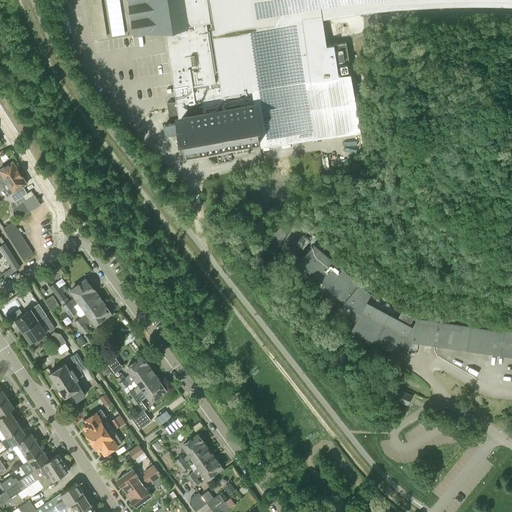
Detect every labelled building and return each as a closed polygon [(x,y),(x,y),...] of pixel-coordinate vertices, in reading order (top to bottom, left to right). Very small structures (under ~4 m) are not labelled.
[(90,0),(96,38),(108,36),(103,0),(90,0)] [(109,0),(114,34),(126,33),(121,0),(109,0)] [(511,0),(130,0),(135,33),(165,28),(177,107),(168,108),(171,123),(169,123),(169,124),(165,124),(167,134),(178,132),(178,133),(184,132),(186,150),(260,138),(261,145),(346,132),(339,92),(337,75),(352,73),(347,42),(327,45),(323,19),(356,14),(369,12),(382,10),(395,9),(409,8),(423,7),(439,6),(449,6),(465,5),(476,5),(492,5),(502,6),(511,6),(511,0)] [(7,181),(20,172),(13,161),(0,169),(0,184),(2,184),(7,180),(7,181)] [(20,172),(7,181),(11,188),(7,190),(10,195),(14,201),(27,193),(23,186),(27,184),(20,172)] [(17,206),(19,205),(24,202),(29,198),(35,195),(31,190),(27,193),(14,201),(17,206)] [(29,198),(35,208),(41,204),(35,195),(29,198)] [(30,211),(35,208),(29,198),(24,202),(30,211)] [(25,215),(30,211),(24,202),(19,205),(25,215)] [(19,218),(25,215),(19,205),(17,206),(13,209),(15,211),(18,217),(19,218)] [(13,222),(3,228),(7,233),(16,227),(13,222)] [(16,227),(7,233),(10,238),(20,232),(16,227)] [(20,232),(10,238),(13,244),(23,238),(20,232)] [(310,239),(305,234),(298,242),(296,245),(307,254),(313,246),(308,242),(310,239)] [(23,238),(13,244),(17,249),(26,243),(23,238)] [(0,247),(14,271),(15,271),(20,267),(6,242),(0,245),(0,247)] [(26,243),(17,249),(20,254),(30,248),(26,243)] [(314,246),(313,246),(307,254),(300,262),(352,307),(348,314),(358,319),(353,329),(397,353),(399,350),(406,354),(411,345),(414,341),(511,355),(511,333),(418,319),(413,328),(366,302),(370,294),(314,246)] [(30,248),(20,254),(24,260),(33,254),(30,248)] [(67,311),(95,290),(92,286),(91,286),(86,279),(71,290),(75,296),(69,301),(66,298),(60,302),(67,311)] [(80,318),(87,313),(103,302),(95,291),(95,290),(67,311),(71,316),(76,313),(80,318)] [(66,298),(63,293),(57,297),(60,302),(66,298)] [(51,310),(59,305),(53,295),(45,300),(51,310)] [(87,313),(80,318),(75,322),(82,331),(82,330),(85,333),(89,330),(87,327),(84,323),(90,319),(88,317),(89,316),(96,324),(111,313),(103,302),(87,313)] [(23,331),(46,315),(44,311),(39,304),(31,309),(15,319),(23,331)] [(11,322),(15,319),(17,318),(13,313),(8,317),(11,322)] [(46,315),(23,331),(31,343),(39,337),(41,340),(43,340),(46,338),(46,336),(45,333),(46,332),(42,326),(46,324),(50,330),(52,331),(55,329),(46,315)] [(58,347),(66,343),(67,342),(61,333),(54,331),(52,333),(51,336),(58,347)] [(126,345),(138,335),(134,331),(122,340),(126,345)] [(87,343),(81,336),(76,340),(82,347),(87,343)] [(82,370),(86,367),(85,365),(82,359),(77,352),(71,356),(77,365),(70,370),(66,363),(50,373),(57,385),(81,370),(82,370)] [(116,372),(125,366),(117,356),(109,362),(116,372)] [(136,379),(151,368),(142,356),(127,367),(134,376),(131,379),(129,376),(126,379),(122,375),(117,379),(124,388),(129,384),(136,379)] [(104,375),(111,371),(105,362),(98,367),(104,375)] [(93,377),(86,367),(82,370),(88,381),(93,377)] [(131,399),(159,378),(158,378),(151,368),(136,379),(140,385),(137,387),(128,393),(131,399)] [(77,380),(84,376),(81,370),(57,385),(65,397),(70,394),(75,401),(77,400),(86,395),(77,380)] [(159,378),(131,399),(141,411),(143,409),(144,410),(147,408),(141,400),(148,395),(152,401),(167,390),(162,383),(159,378)] [(0,403),(8,398),(2,389),(0,390),(0,403)] [(408,405),(412,395),(400,390),(396,400),(408,405)] [(0,416),(10,410),(14,407),(8,398),(0,403),(0,416)] [(152,421),(144,410),(143,409),(141,411),(131,418),(140,429),(152,421)] [(16,419),(10,410),(0,416),(0,426),(1,428),(16,419)] [(91,439),(107,429),(102,422),(107,419),(101,410),(96,413),(96,412),(84,420),(86,425),(84,427),(86,431),(91,439)] [(159,426),(163,423),(158,416),(154,419),(159,426)] [(170,434),(180,427),(183,425),(178,418),(164,427),(170,434)] [(7,437),(21,427),(16,419),(1,428),(7,437)] [(27,436),(21,427),(7,437),(1,441),(7,450),(17,443),(27,436)] [(107,429),(91,439),(96,447),(97,447),(99,451),(102,449),(105,454),(118,446),(118,445),(122,442),(116,433),(112,436),(107,429)] [(23,451),(37,442),(31,433),(27,436),(17,443),(23,451)] [(192,456),(206,445),(198,434),(183,445),(190,454),(183,459),(181,456),(176,460),(179,465),(185,461),(192,456)] [(29,460),(43,450),(37,442),(23,451),(29,460)] [(135,458),(144,451),(139,444),(129,451),(135,458)] [(206,445),(192,456),(193,458),(200,467),(214,456),(206,445)] [(35,469),(49,459),(43,450),(29,460),(35,469)] [(58,453),(49,459),(21,479),(6,490),(11,497),(18,492),(21,498),(27,494),(32,495),(44,487),(69,470),(58,453)] [(200,467),(187,476),(195,486),(200,481),(197,477),(203,473),(208,478),(223,468),(214,456),(200,467)] [(189,466),(185,461),(179,465),(183,470),(189,466)] [(154,473),(158,470),(154,465),(150,468),(144,472),(146,475),(140,479),(132,468),(117,479),(122,487),(123,486),(127,492),(154,473)] [(154,473),(127,492),(132,499),(131,499),(136,507),(152,495),(144,484),(150,480),(152,483),(162,476),(158,470),(154,473)] [(20,479),(18,476),(13,479),(12,477),(1,484),(5,489),(20,479)] [(56,511),(60,510),(84,493),(77,482),(52,499),(36,510),(37,511),(56,511)] [(236,490),(231,484),(225,489),(230,495),(236,490)] [(241,496),(250,489),(246,484),(237,490),(241,496)] [(211,509),(224,500),(219,494),(214,498),(208,490),(201,495),(211,509)] [(75,511),(76,511),(90,503),(86,497),(86,496),(84,493),(84,494),(84,493),(60,510),(61,511),(67,511),(73,509),(74,511),(75,511)] [(224,500),(211,509),(213,511),(223,511),(235,504),(230,498),(225,501),(224,500)] [(21,511),(33,511),(36,510),(29,500),(18,508),(21,511)] [(96,511),(94,508),(94,507),(92,505),(91,504),(90,503),(76,511),(75,511),(96,511)]
